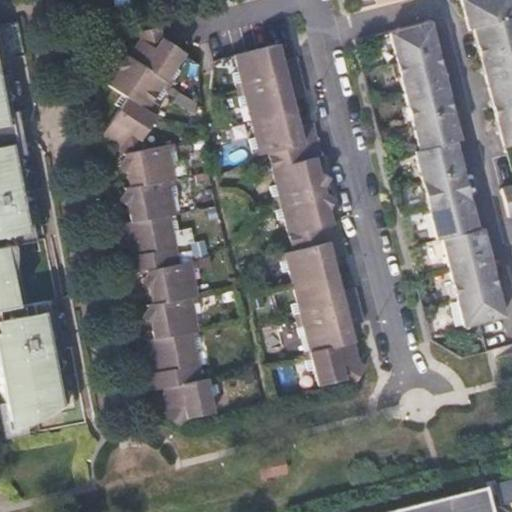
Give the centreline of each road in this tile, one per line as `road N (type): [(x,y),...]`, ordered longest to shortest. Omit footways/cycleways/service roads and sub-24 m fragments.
road 1 (residential): [(323,35),(414,402)]
road 2 (residential): [(323,35),(444,3),(498,244)]
